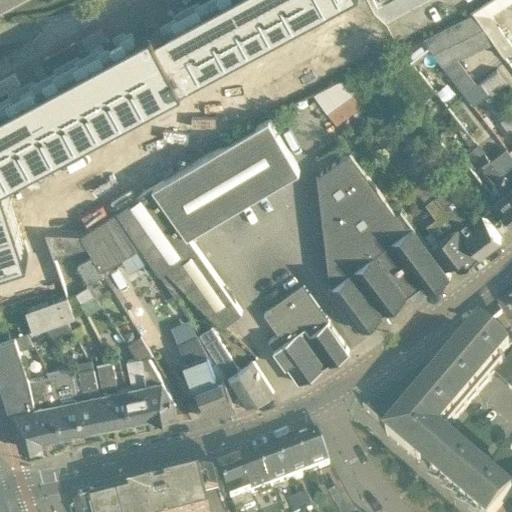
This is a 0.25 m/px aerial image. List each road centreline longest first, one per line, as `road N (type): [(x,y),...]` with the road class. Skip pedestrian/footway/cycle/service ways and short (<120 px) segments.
road 1 (unclassified): [(0,494),(237,435),(323,398)]
road 2 (unclassified): [(323,398),(511,260)]
road 3 (residential): [(393,511),(323,398)]
